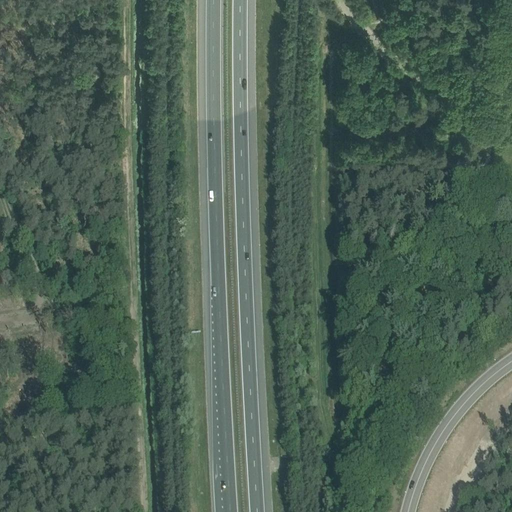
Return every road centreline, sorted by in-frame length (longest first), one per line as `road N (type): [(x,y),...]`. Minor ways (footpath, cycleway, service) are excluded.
road 1 (motorway): [(213,0),(210,101),(230,511)]
road 2 (motorway): [(258,511),(241,0)]
road 3 (track): [(140,511),(128,0)]
road 4 (track): [(357,21),(320,52),(312,392),(319,511)]
road 5 (tertiary): [(407,511),(437,439),(463,403),(511,361)]
